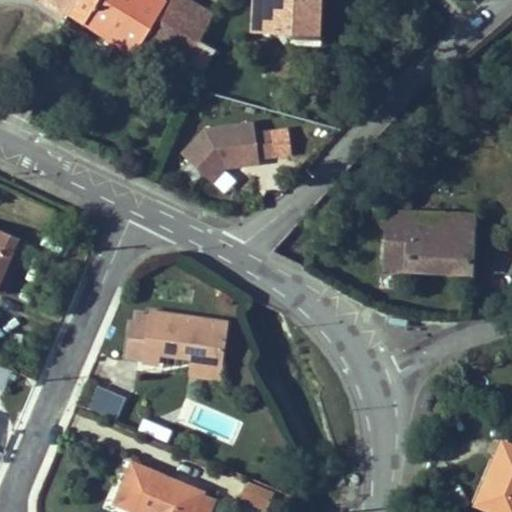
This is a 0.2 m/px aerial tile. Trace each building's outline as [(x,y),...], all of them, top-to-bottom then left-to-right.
[(72,9),(57,0),(50,0),(69,12),(72,9)] [(57,0),(72,9),(77,0),(57,0)] [(163,0),(151,21),(117,0),(77,0),(72,9),(69,12),(134,54),(148,32),(167,44),(188,10),(170,0),(163,0)] [(117,0),(151,21),(163,0),(117,0)] [(193,2),(189,0),(170,0),(188,10),(193,2)] [(317,35),(319,0),(255,0),(253,31),(290,33),(315,34),(317,35)] [(188,64),(200,41),(213,14),(193,2),(188,10),(167,44),(164,50),(188,64)] [(314,47),(315,34),(290,33),(289,45),(314,47)] [(203,72),(215,49),(200,41),(188,64),(203,72)] [(273,133),(259,135),(257,125),(210,132),(186,155),(218,185),(230,173),(263,168),(262,161),(277,159),(273,133)] [(426,174),(452,142),(431,125),(405,157),(415,165),(426,174)] [(399,182),(415,165),(405,157),(391,175),(399,182)] [(401,191),(399,182),(391,175),(378,190),(389,191),(401,191)] [(472,255),(473,234),(474,215),(408,212),(401,211),(401,191),(389,191),(386,268),(471,272),(471,269),(477,269),(478,255),(472,255)] [(408,212),(409,191),(401,191),(401,211),(408,212)] [(0,292),(4,295),(27,241),(0,229),(0,292)] [(230,305),(235,298),(223,289),(218,296),(230,305)] [(223,363),(229,322),(150,311),(149,315),(137,314),(135,323),(130,322),(125,357),(143,359),(142,361),(159,364),(161,354),(192,358),(223,363)] [(220,379),(223,363),(192,358),(190,374),(220,379)] [(0,389),(4,391),(13,371),(0,365),(0,389)] [(86,409),(116,421),(126,398),(96,385),(86,409)] [(140,420),(137,432),(167,441),(171,428),(140,420)] [(497,511),(511,511),(511,445),(503,442),(476,503),(497,511)] [(194,511),(202,494),(203,493),(133,462),(116,502),(138,511),(194,511)] [(244,482),(247,476),(239,473),(236,478),(244,482)] [(266,511),(274,491),(247,480),(239,500),(266,511)] [(210,511),(216,499),(202,494),(194,511),(210,511)]
